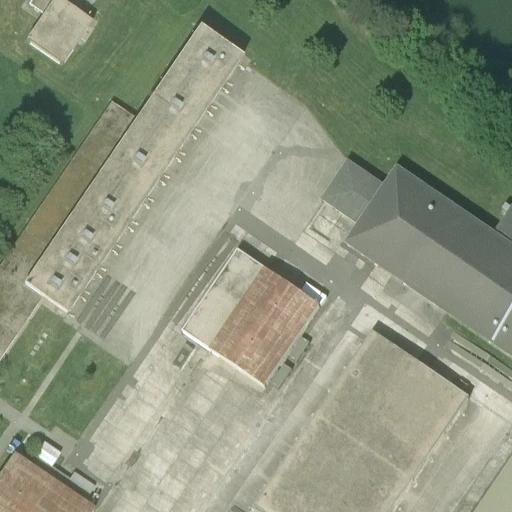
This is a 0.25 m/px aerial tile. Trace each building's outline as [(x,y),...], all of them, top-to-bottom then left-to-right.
[(43,23),(27,45),(63,70),(92,29),(50,0),(34,0),(26,11),(43,23)] [(111,107),(0,266),(0,362),(42,303),(64,318),(242,63),(200,34),(137,124),(111,107)] [(360,226),(347,245),(511,361),(511,215),(499,235),(397,163),(381,186),(349,164),(323,200),(360,226)] [(243,252),(186,337),(268,392),(325,307),(243,252)] [(378,334),(257,511),(396,511),(474,399),(378,334)] [(18,456),(0,482),(0,511),(99,511),(100,511),(18,456)] [(511,511),(511,462),(478,511),(511,511)]
